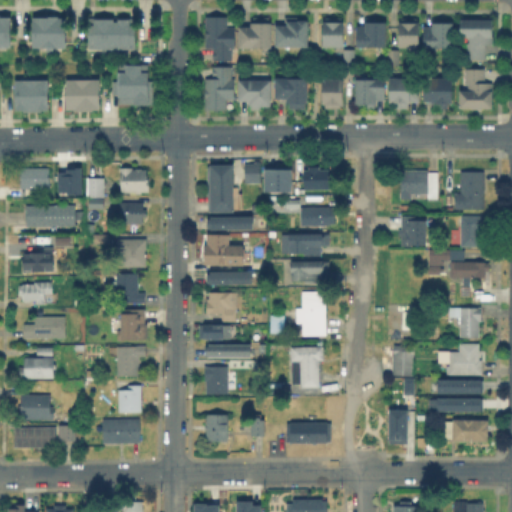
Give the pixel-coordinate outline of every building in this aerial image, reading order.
[(0,45),(8,45),(8,13),(0,13),(0,45)] [(30,14),(30,46),(63,46),(63,14),(30,14)] [(132,47),(132,16),(85,16),(85,47),(132,47)] [(226,17),(226,29),(234,29),(234,49),(231,49),(230,61),(212,61),(212,49),(205,49),(205,17),(226,17)] [(271,50),(239,50),(239,28),(250,28),(250,17),(271,17),(271,50)] [(308,50),(276,50),(276,26),(284,26),(284,19),(308,19),(308,50)] [(323,47),(324,20),(344,20),(344,48),(323,47)] [(387,48),(357,48),(357,26),(363,26),(363,20),(387,20),(387,48)] [(400,48),(400,20),(419,20),(419,48),(400,48)] [(486,39),(486,60),(467,60),(467,39),(461,39),(461,20),(493,20),(493,39),(486,39)] [(432,49),(424,49),(424,27),(432,27),(432,23),(452,23),(452,49),(432,49)] [(344,77),(344,51),(354,51),(353,77),(344,77)] [(150,103),(150,62),(116,62),(116,78),(110,78),(110,92),(116,92),(116,103),(150,103)] [(228,110),(205,110),(205,80),(213,80),(213,68),(233,68),(233,100),(228,100),(228,110)] [(486,68),(486,84),(495,84),(495,111),(460,110),(460,92),(469,92),(469,84),(464,84),(464,68),(486,68)] [(46,108),(46,77),(13,77),(13,108),(46,108)] [(97,77),(63,77),(63,108),(97,108),(97,77)] [(389,104),(389,78),(419,78),(418,104),(389,104)] [(430,107),(430,78),(451,78),(451,107),(430,107)] [(306,101),(306,109),(287,109),(287,100),(275,100),(275,80),(306,80),(306,101)] [(321,107),(321,80),(343,80),(343,107),(321,107)] [(376,105),(355,105),(355,80),(384,80),(384,100),(376,100),(376,105)] [(271,102),(271,108),(248,108),(248,102),(238,102),(238,81),(271,81),(271,102)] [(263,164),(264,183),(247,183),(247,164),(263,164)] [(235,166),(235,188),(242,188),(243,211),(236,211),(236,212),(211,212),(210,183),(213,183),(213,167),(235,166)] [(323,167),(323,171),(332,170),(333,190),(308,191),(307,171),(312,171),(312,168),(323,167)] [(134,168),(134,171),(138,171),(138,170),(143,170),(143,171),(149,171),(149,180),(151,179),(151,193),(143,193),(143,195),(138,195),(138,193),(122,194),(122,169),(134,168)] [(51,169),(51,190),(23,190),(23,169),(51,169)] [(440,172),(439,198),(429,198),(429,193),(413,193),(413,199),(402,199),(402,169),(430,169),(430,172),(440,172)] [(486,172),(486,209),(462,209),(462,172),(486,172)] [(289,191),(270,192),(269,174),(289,174),(289,191)] [(105,177),(105,208),(90,208),(90,177),(105,177)] [(76,182),(76,197),(56,197),(56,182),(76,182)] [(302,208),(289,209),(288,200),(302,199),(302,208)] [(147,204),(147,211),(150,211),(150,218),(146,218),(146,225),(118,225),(119,204),(147,204)] [(77,206),(78,226),(28,227),(27,207),(77,206)] [(332,208),(332,209),(337,209),(337,224),(333,224),(333,226),(304,226),(304,208),(332,208)] [(250,228),(205,228),(205,215),(250,215),(250,228)] [(485,216),(485,230),(482,230),(482,246),(464,246),(464,216),(485,216)] [(400,246),(400,217),(426,218),(426,246),(400,246)] [(319,254),(291,254),(291,252),(279,252),(279,232),(327,232),(327,244),(319,244),(319,254)] [(95,243),(95,233),(111,233),(111,243),(95,243)] [(227,233),(227,243),(243,244),(243,255),(243,265),(202,264),(202,242),(204,242),(204,233),(227,233)] [(149,240),(149,268),(124,268),(124,251),(120,251),(120,240),(149,240)] [(57,249),(57,270),(49,270),(49,273),(36,273),(36,272),(29,272),(29,254),(48,254),(48,249),(57,249)] [(453,249),(453,259),(443,259),(443,269),(433,269),(433,264),(431,263),(431,249),(453,249)] [(320,273),(321,281),(289,281),(289,259),(327,259),(328,273),(320,273)] [(491,263),(491,272),(487,271),(487,278),(452,277),(452,262),(487,262),(487,263),(491,263)] [(205,283),(205,270),(250,269),(250,282),(205,283)] [(147,293),(147,302),(119,303),(119,290),(111,290),(111,280),(118,280),(118,273),(140,273),(140,293),(147,293)] [(54,283),(54,295),(48,295),(48,305),(39,305),(39,303),(25,303),(25,297),(21,297),(21,287),(24,287),(24,286),(36,286),(36,283),(54,283)] [(328,291),(328,334),(304,334),(304,324),(299,324),(299,308),(303,308),(303,291),(328,291)] [(253,312),(253,322),(206,322),(206,314),(208,313),(207,299),(210,299),(211,293),(239,292),(238,312),(253,312)] [(85,301),(85,309),(75,309),(75,301),(85,301)] [(417,329),(400,329),(400,310),(408,310),(408,302),(417,302),(417,329)] [(484,309),(484,323),(482,322),(481,338),(463,338),(462,318),(451,318),(451,309),(484,309)] [(124,341),(124,311),(147,311),(147,341),(124,341)] [(69,317),(69,338),(27,338),(27,324),(38,324),(38,317),(69,317)] [(233,325),(233,339),(225,339),(225,340),(207,340),(207,339),(202,339),(202,326),(233,325)] [(412,343),(411,374),(390,373),(391,343),(412,343)] [(481,343),(481,360),(484,360),(484,374),(452,374),(452,352),(462,352),(462,343),(481,343)] [(141,357),(142,377),(119,377),(119,347),(148,346),(148,357),(141,357)] [(206,359),(206,346),(249,346),(249,359),(206,359)] [(323,361),(323,387),(303,389),(303,385),(293,385),(292,362),(291,348),(327,346),(327,361),(323,361)] [(57,356),(38,358),(38,348),(55,347),(57,356)] [(57,359),(57,379),(22,379),(22,368),(28,368),(28,359),(57,359)] [(230,367),(230,372),(239,372),(239,390),(230,390),(230,395),(208,395),(208,382),(206,382),(206,366),(210,366),(210,367),(230,367)] [(412,393),(401,393),(401,376),(412,376),(412,393)] [(435,391),(436,378),(479,378),(479,391),(435,391)] [(143,386),(144,413),(121,413),(121,391),(130,391),(130,386),(143,386)] [(52,395),(52,407),(56,407),(55,420),(24,420),(24,396),(52,395)] [(435,410),(436,396),(479,396),(479,410),(435,410)] [(405,442),(386,442),(386,408),(405,408),(405,442)] [(231,415),(230,442),(209,442),(209,415),(231,415)] [(263,434),(262,417),(249,417),(249,434),(263,434)] [(318,424),(332,424),(332,443),(329,443),(329,444),(293,444),(293,443),(288,443),(288,425),(309,425),(309,419),(318,419),(318,424)] [(142,420),(143,443),(105,444),(105,420),(142,420)] [(479,421),(493,421),(493,444),(455,444),(455,441),(447,441),(447,423),(459,423),(459,420),(479,421)] [(77,421),(78,442),(58,443),(57,448),(16,449),(17,426),(58,427),(58,421),(77,421)] [(268,422),(268,438),(256,438),(256,421),(268,422)] [(234,511),(234,500),(251,499),(251,503),(259,503),(259,511),(234,511)] [(325,499),(325,500),(329,500),(329,511),(291,511),(291,503),(295,503),(295,499),(325,499)] [(146,502),(146,511),(121,511),(121,502),(146,502)] [(192,511),(217,511),(217,502),(192,503),(192,511)] [(481,503),(481,511),(483,511),(452,511),(452,502),(466,502),(466,503),(481,503)] [(6,511),(37,511),(37,510),(24,510),(24,503),(7,503),(6,511)]
